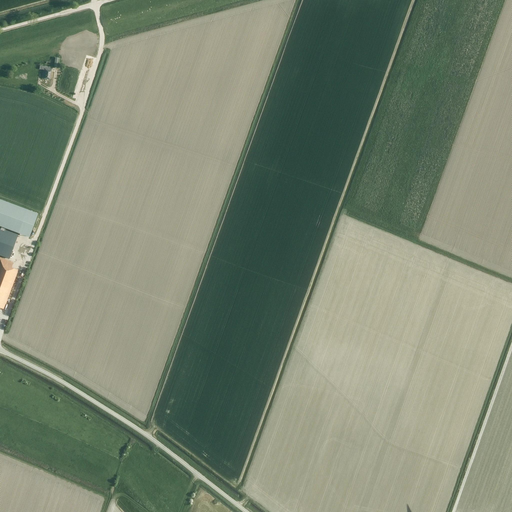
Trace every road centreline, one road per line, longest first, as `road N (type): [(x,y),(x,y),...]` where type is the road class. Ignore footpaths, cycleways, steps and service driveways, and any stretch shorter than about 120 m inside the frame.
road 1 (unclassified): [(246,511),(149,436),(0,348)]
road 2 (unknown): [(35,240),(98,57),(93,4)]
